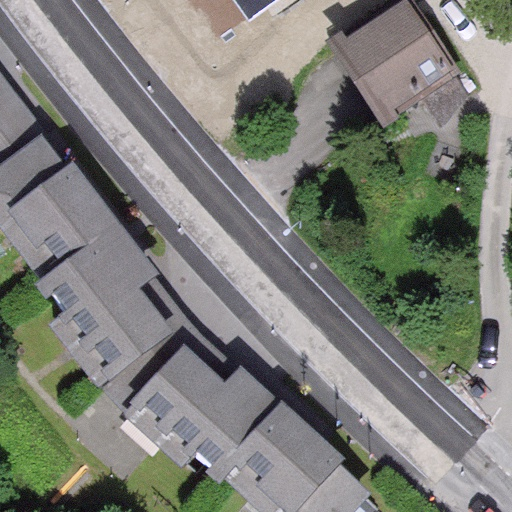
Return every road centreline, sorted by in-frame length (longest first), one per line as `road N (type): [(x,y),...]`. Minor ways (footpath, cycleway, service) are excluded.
road 1 (tertiary): [(36,0),(227,234),(457,466)]
road 2 (residential): [(457,466),(492,417),(501,357),(494,231),(511,108)]
